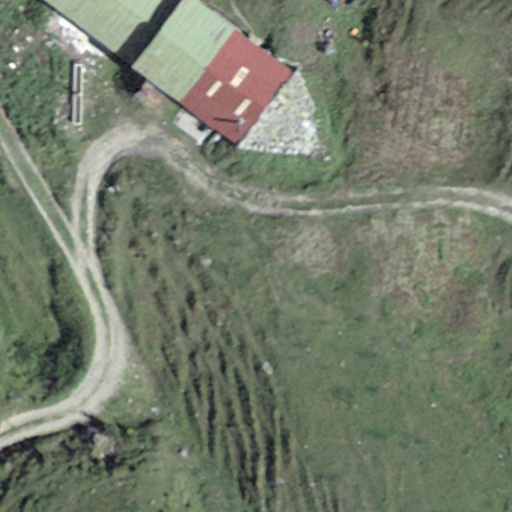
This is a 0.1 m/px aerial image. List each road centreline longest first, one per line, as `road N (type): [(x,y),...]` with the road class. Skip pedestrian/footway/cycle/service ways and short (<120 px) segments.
road 1 (track): [(0,430),(83,409),(110,368),(89,156),(135,122),(228,197),(337,217),(511,216)]
road 2 (track): [(0,123),(96,280)]
